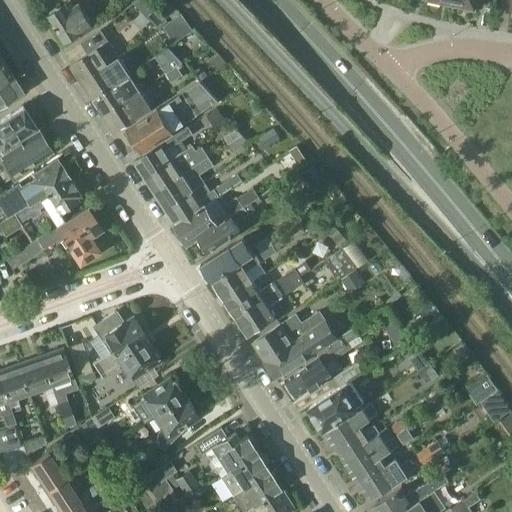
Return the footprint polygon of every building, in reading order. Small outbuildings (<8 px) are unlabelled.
[(140,0),(136,4),(145,13),(152,6),(146,0),(140,0)] [(452,0),(452,2),(463,4),(462,7),(475,10),(475,7),(477,7),(478,0),(452,0)] [(47,15),(64,42),(83,30),(85,34),(95,27),(79,3),(69,9),(65,3),(47,15)] [(193,29),(185,17),(182,13),(173,19),(185,35),(193,29)] [(83,81),(120,56),(102,29),(81,43),(88,54),(72,64),(83,81)] [(120,56),(83,81),(94,97),(131,73),(120,56)] [(166,72),(176,66),(170,57),(161,64),(166,72)] [(0,81),(12,74),(2,59),(0,59),(0,81)] [(182,74),(176,66),(166,72),(172,81),(182,74)] [(205,71),(198,75),(202,80),(208,76),(205,71)] [(131,73),(94,97),(104,113),(141,89),(131,73)] [(0,106),(23,91),(12,74),(0,81),(0,106)] [(220,100),(202,81),(128,128),(129,129),(125,131),(133,144),(137,142),(142,150),(220,100)] [(141,89),(104,113),(116,131),(153,107),(141,89)] [(0,150),(1,150),(2,152),(37,130),(22,107),(0,121),(0,150)] [(217,108),(206,115),(217,129),(229,121),(217,108)] [(135,160),(145,176),(182,152),(177,144),(193,133),(189,126),(135,160)] [(223,136),(228,144),(242,135),(236,128),(223,136)] [(37,130),(2,152),(0,153),(0,173),(6,183),(52,153),(38,131),(37,130)] [(242,135),(228,144),(233,151),(249,141),(242,135)] [(155,191),(209,156),(202,145),(196,149),(193,145),(182,152),(145,176),(155,191)] [(309,163),(297,145),(291,150),(299,162),(302,160),(305,165),(309,163)] [(209,156),(155,191),(165,206),(194,188),(205,181),(200,174),(214,164),(209,156)] [(19,183),(0,195),(0,204),(7,216),(6,216),(7,218),(69,178),(68,176),(70,174),(65,168),(63,168),(61,166),(57,159),(52,162),(35,173),(37,176),(21,187),(19,183)] [(325,179),(315,164),(308,169),(317,184),(325,179)] [(239,172),(243,179),(250,175),(245,168),(239,172)] [(206,204),(221,194),(243,180),(238,173),(211,190),(205,181),(194,188),(165,206),(176,223),(206,203),(206,204)] [(5,219),(0,222),(0,224),(6,234),(23,224),(22,221),(30,216),(32,217),(39,213),(39,210),(40,209),(39,208),(44,205),(50,213),(56,224),(66,217),(62,210),(81,198),(77,191),(76,189),(77,186),(73,180),(70,180),(69,178),(7,218),(5,219)] [(206,203),(176,223),(190,243),(200,237),(244,208),(237,196),(227,203),(221,194),(206,204),(206,203)] [(261,197),(244,208),(200,237),(209,251),(242,230),(237,223),(265,204),(261,197)] [(87,206),(38,238),(43,247),(62,235),(70,248),(71,248),(80,261),(98,250),(89,236),(101,228),(87,206)] [(354,227),(349,231),(354,238),(359,234),(354,227)] [(260,252),(272,244),(276,241),(271,233),(255,244),(260,252)] [(278,241),(273,245),(277,251),(282,248),(278,241)] [(272,244),(260,252),(265,259),(277,251),(273,245),(272,244)] [(204,264),(215,281),(256,255),(252,249),(239,257),(232,246),(204,264)] [(348,274),(358,267),(358,266),(344,247),(335,253),(348,274)] [(15,266),(29,257),(23,248),(9,257),(15,266)] [(262,263),(256,255),(215,281),(226,298),(253,280),(266,272),(261,263),(262,263)] [(282,286),(300,275),(300,276),(311,268),(306,260),(278,279),(282,286)] [(356,269),(341,279),(350,291),(365,281),(360,274),(356,269)] [(305,282),(300,276),(300,275),(282,286),(287,293),(305,282)] [(260,290),(253,280),(226,298),(237,315),(278,289),(274,282),(260,290)] [(277,316),(269,305),(283,296),(278,289),(237,315),(249,334),(277,316)] [(296,314),(254,341),(265,359),(275,375),(277,378),(284,373),(338,337),(320,309),(312,315),(302,321),(296,314)] [(97,368),(144,338),(148,335),(133,314),(124,320),(117,310),(92,326),(109,351),(92,362),(97,368)] [(422,314),(402,325),(414,340),(432,327),(429,323),(422,314)] [(367,318),(355,326),(360,335),(361,336),(373,327),(368,318),(367,318)] [(355,326),(344,333),(349,342),(360,335),(355,326)] [(399,348),(412,340),(405,329),(392,338),(399,348)] [(338,337),(284,373),(287,377),(286,377),(291,384),(290,387),(293,392),(297,393),(298,396),(311,388),(312,390),(321,384),(320,382),(342,368),(335,357),(352,346),(349,342),(344,333),(338,337)] [(144,338),(97,368),(102,376),(121,364),(129,377),(162,355),(148,335),(144,338)] [(410,358),(417,369),(430,362),(415,341),(404,350),(404,353),(407,357),(410,358)] [(51,355),(41,359),(57,402),(66,428),(77,424),(68,398),(66,392),(77,388),(64,351),(61,352),(60,349),(50,353),(51,355)] [(31,360),(19,364),(29,392),(43,387),(49,405),(57,402),(41,359),(32,362),(31,360)] [(334,377),(341,386),(350,380),(350,381),(365,370),(358,361),(334,377)] [(439,375),(430,362),(417,369),(427,383),(439,375)] [(29,392),(19,364),(6,368),(7,371),(0,373),(0,379),(8,403),(11,411),(20,408),(16,397),(17,397),(29,392)] [(498,388),(487,374),(477,381),(488,395),(498,388)] [(5,426),(0,427),(0,449),(1,452),(23,444),(22,442),(11,411),(8,403),(0,379),(0,414),(1,414),(5,426)] [(152,417),(154,416),(153,415),(185,395),(177,383),(175,385),(171,379),(164,384),(163,382),(150,390),(151,392),(140,399),(152,417)] [(350,380),(341,386),(310,406),(324,428),(364,401),(350,381),(350,380)] [(153,415),(154,416),(161,427),(161,428),(159,430),(158,432),(157,435),(157,438),(157,440),(157,442),(159,445),(161,447),(163,449),(183,430),(181,427),(198,415),(185,395),(153,415)] [(326,430),(337,448),(364,431),(359,424),(377,412),(370,402),(326,430)] [(90,416),(97,427),(114,416),(107,405),(90,416)] [(511,412),(499,421),(511,438),(511,412)] [(397,433),(407,426),(402,419),(392,425),(397,433)] [(414,437),(407,426),(397,433),(404,443),(414,437)] [(221,477),(231,468),(257,452),(246,435),(240,440),(235,431),(227,436),(221,427),(195,444),(202,455),(205,453),(220,477),(221,477)] [(369,439),(364,431),(337,448),(347,465),(392,436),(387,427),(369,439)] [(392,436),(347,465),(358,481),(385,464),(381,458),(399,446),(392,436)] [(33,438),(22,442),(23,444),(26,454),(36,448),(33,438)] [(438,439),(417,453),(425,465),(446,451),(438,439)] [(114,449),(103,456),(107,463),(109,466),(120,459),(118,456),(114,449)] [(46,489),(65,477),(61,472),(47,451),(29,463),(46,489)] [(232,494),(269,470),(257,452),(231,468),(221,477),(232,494)] [(385,465),(385,464),(358,481),(369,499),(413,471),(407,461),(400,465),(395,458),(385,465)] [(141,477),(148,487),(170,472),(171,474),(176,471),(169,459),(141,477)] [(280,487),(269,470),(232,494),(243,511),(248,508),(280,487)] [(148,487),(158,502),(166,500),(176,502),(174,498),(177,496),(165,478),(171,474),(170,472),(148,487)] [(374,505),(378,511),(399,511),(435,490),(450,481),(445,473),(430,483),(429,481),(424,484),(407,495),(402,487),(374,505)] [(78,498),(65,478),(65,477),(46,489),(61,511),(64,511),(81,502),(81,503),(109,485),(105,477),(82,492),(84,494),(78,498)] [(133,498),(145,490),(146,490),(142,483),(128,491),(133,498)] [(281,511),(292,505),(280,487),(248,508),(250,511),(281,511)] [(438,511),(447,506),(435,490),(399,511),(438,511)] [(477,491),(450,508),(452,511),(474,511),(471,506),(482,499),(477,491)] [(179,508),(176,502),(166,500),(158,502),(161,506),(165,511),(184,511),(181,507),(179,508)] [(110,511),(109,510),(105,511),(87,511),(81,503),(81,502),(64,511),(110,511)]
